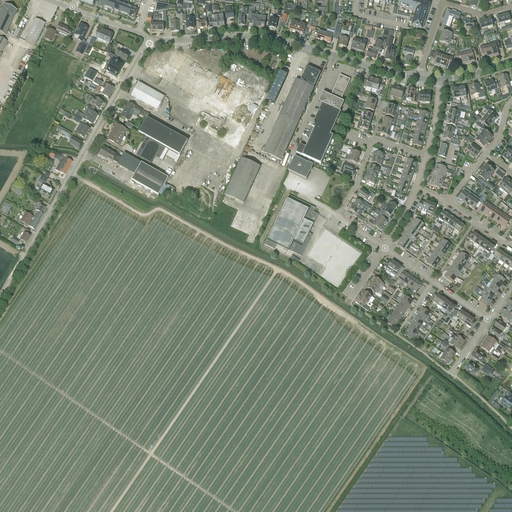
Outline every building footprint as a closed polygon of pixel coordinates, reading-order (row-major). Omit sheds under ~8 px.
[(103,7),(108,9),(111,0),(105,0),(103,8),(103,7)] [(111,0),(108,9),(114,11),(117,1),(113,0),(111,0)] [(398,0),(398,2),(399,2),(398,5),(415,10),(413,20),(410,19),(409,22),(411,23),(411,25),(421,29),(429,4),(419,1),(418,2),(413,0),(398,0)] [(114,11),(119,12),(122,3),(117,1),(114,11)] [(119,12),(124,14),(128,5),(122,3),(119,12)] [(157,3),(156,12),(168,10),(169,5),(168,9),(163,8),(163,4),(157,3)] [(0,11),(0,32),(5,35),(16,11),(3,4),(0,11)] [(129,17),(133,7),(128,5),(124,14),(129,16),(129,17)] [(133,7),(129,17),(135,19),(138,10),(133,8),(133,7)] [(234,17),(233,11),(231,11),(230,7),(225,8),(226,18),(234,17)] [(459,21),(461,15),(457,14),(457,12),(452,11),(451,12),(447,10),(445,16),(453,19),(459,21)] [(183,26),(183,22),(182,13),(176,13),(177,22),(170,22),(171,32),(179,31),(179,27),(183,26)] [(199,28),(207,27),(206,14),(204,14),(204,17),(202,17),(203,21),(198,22),(199,28)] [(508,14),(502,16),(505,23),(510,21),(508,14)] [(182,15),(183,22),(186,22),(187,29),(187,30),(191,30),(190,29),(194,29),(193,18),(186,19),(186,15),(182,15)] [(499,25),(505,23),(502,16),(497,17),(499,25)] [(35,19),(25,41),(34,46),(45,24),(35,19)] [(276,29),(277,20),(270,19),(268,28),(269,28),(270,29),(271,29),(272,29),(276,29)] [(475,31),(478,38),(481,38),(479,30),(478,30),(475,20),(468,20),(468,19),(465,19),(463,23),(466,24),(464,27),(466,31),(475,30),(475,31)] [(491,19),(485,21),(487,28),(493,26),(491,19)] [(289,31),(296,33),(298,24),(299,25),(299,23),(292,21),(289,31)] [(450,28),(451,24),(442,21),(441,23),(442,24),(442,26),(449,29),(448,31),(454,33),(454,32),(455,32),(455,31),(451,29),(451,28),(450,28)] [(481,30),(487,28),(485,21),(479,22),(481,30)] [(151,24),(151,27),(149,27),(149,31),(151,31),(157,31),(157,23),(155,23),(155,24),(151,24)] [(59,32),(69,37),(72,31),(68,29),(68,28),(59,24),(55,32),(48,29),(44,39),(51,42),(54,35),(57,36),(59,32)] [(78,40),(82,42),(88,29),(84,27),(84,25),(82,24),(81,25),(80,25),(75,35),(79,37),(78,40)] [(303,35),(306,26),(302,25),(302,26),(299,25),(298,24),(296,33),(303,35)] [(22,31),(17,28),(13,37),(18,40),(22,31)] [(96,39),(103,41),(107,32),(100,29),(96,39)] [(316,39),(324,41),(326,33),(319,31),(316,39)] [(452,35),(453,35),(459,37),(460,34),(455,32),(454,32),(454,33),(448,31),(447,33),(443,31),(441,37),(451,40),(452,35)] [(113,34),(107,32),(103,41),(109,44),(113,34)] [(326,33),(324,41),(331,44),(333,34),(330,33),(330,34),(326,33)] [(342,38),(339,46),(346,48),(349,36),(339,33),(339,36),(340,36),(340,37),(342,38)] [(369,48),(366,57),(375,60),(376,56),(377,56),(378,53),(381,54),(383,49),(385,49),(385,47),(386,44),(387,41),(388,38),(383,37),(381,42),(376,41),(375,46),(374,46),(373,50),(369,48)] [(455,48),(450,46),(449,45),(451,40),(441,37),(439,42),(444,44),(443,46),(454,50),(455,48)] [(351,50),(357,51),(359,43),(360,41),(354,39),(351,50)] [(363,42),(360,41),(359,43),(357,51),(363,53),(367,42),(363,41),(363,42)] [(387,41),(386,44),(385,47),(388,48),(384,60),(393,62),(395,54),(394,54),(395,50),(390,48),(392,42),(387,41)] [(491,44),(489,44),(493,57),(498,55),(496,49),(500,48),(498,42),(494,43),(495,44),(491,45),(491,44)] [(130,55),(127,53),(121,50),(123,47),(116,43),(113,46),(116,48),(117,47),(119,49),(116,55),(126,61),(130,55)] [(80,44),(76,52),(82,55),(86,47),(80,44)] [(487,45),(487,47),(484,48),(484,46),(480,47),(482,53),(485,52),(487,58),(493,57),(489,44),(487,45)] [(402,56),(407,57),(405,66),(410,67),(414,50),(404,47),(402,56)] [(471,51),(466,53),(469,64),(474,62),(473,56),(476,55),(474,49),(471,50),(471,51)] [(25,51),(19,66),(26,69),(28,65),(26,64),(31,53),(25,51)] [(444,55),(435,52),(433,58),(436,59),(434,65),(440,67),(443,56),(444,55)] [(107,64),(120,72),(120,71),(122,69),(123,66),(122,65),(118,63),(119,62),(118,62),(118,63),(117,62),(117,61),(117,62),(115,61),(117,57),(110,53),(107,57),(110,59),(109,61),(107,64)] [(463,65),(469,64),(466,53),(460,54),(460,53),(457,54),(457,56),(454,57),(455,59),(455,60),(458,60),(462,59),(463,65)] [(444,55),(443,56),(440,67),(446,69),(448,63),(451,64),(453,58),(449,57),(449,56),(444,55)] [(107,64),(104,70),(109,73),(113,75),(112,76),(116,78),(118,75),(120,72),(107,64)] [(314,88),(313,87),(314,87),(320,74),(307,67),(301,81),(302,82),(296,80),(292,89),(310,97),(311,97),(310,96),(314,88)] [(279,72),(267,100),(275,103),(287,76),(279,72)] [(340,75),(330,97),(323,93),(319,102),(340,111),(344,103),(340,101),(350,80),(340,75)] [(499,89),(502,88),(503,88),(507,87),(507,88),(510,87),(510,86),(507,75),(499,78),(502,85),(498,86),(498,88),(499,87),(499,89)] [(362,79),(361,83),(359,89),(362,90),(363,87),(372,89),(375,79),(369,77),(368,81),(362,79)] [(100,87),(103,83),(98,80),(95,78),(92,83),(94,84),(100,87)] [(385,86),(380,85),(381,81),(375,79),(372,89),(380,92),(379,95),(382,96),(385,86)] [(501,94),(499,89),(499,87),(498,88),(495,88),(492,80),(485,82),(488,93),(494,91),(496,96),(501,94)] [(92,83),(89,88),(94,92),(95,90),(99,93),(100,92),(102,93),(101,94),(108,98),(111,93),(102,88),(100,87),(94,84),(92,83)] [(105,83),(102,88),(111,93),(114,88),(107,84),(105,83)] [(138,83),(135,89),(131,96),(157,111),(165,98),(138,83)] [(480,92),(478,84),(469,87),(471,96),(478,94),(479,99),(486,97),(484,91),(480,92)] [(401,99),(405,89),(394,86),(390,96),(401,99)] [(464,87),(458,88),(460,98),(463,97),(464,100),(466,100),(464,87)] [(456,98),(460,98),(458,88),(452,89),(454,102),(456,102),(456,98)] [(292,89),(288,98),(306,106),(310,97),(310,98),(310,97),(292,89)] [(408,89),(406,99),(412,100),(412,103),(416,103),(417,97),(414,97),(415,90),(408,89)] [(419,102),(430,103),(431,92),(423,92),(423,93),(419,93),(419,102)] [(93,106),(99,109),(103,102),(94,97),(94,98),(91,97),(89,100),(85,106),(91,109),(93,106)] [(306,106),(288,98),(283,107),(301,116),(306,106)] [(368,99),(367,104),(375,107),(377,101),(368,99)] [(121,117),(129,121),(134,112),(139,115),(142,111),(129,104),(121,117)] [(341,112),(322,104),(312,127),(314,128),(330,135),(341,112)] [(496,116),(495,116),(490,112),(492,109),(489,106),(485,107),(483,109),(488,113),(485,117),(493,123),(496,119),(497,120),(499,118),(496,116)] [(277,121),(295,129),(301,116),(283,107),(277,121)] [(462,109),(456,108),(455,111),(450,110),(448,116),(457,118),(457,117),(459,112),(461,112),(462,109)] [(78,112),(75,118),(81,121),(82,119),(85,120),(92,124),(97,115),(90,110),(86,116),(81,113),(80,114),(78,112)] [(392,118),(391,119),(395,120),(397,114),(395,113),(387,110),(385,116),(392,118)] [(447,119),(447,120),(447,121),(452,122),(452,126),(457,127),(458,127),(458,124),(459,124),(460,123),(460,122),(461,121),(461,120),(461,119),(460,118),(457,117),(457,118),(448,116),(447,116),(447,119)] [(369,126),(371,120),(363,118),(363,117),(360,117),(359,122),(369,126)] [(481,119),(480,121),(489,128),(493,123),(485,117),(482,120),(481,119)] [(147,137),(155,123),(147,118),(139,133),(147,137)] [(384,119),(383,124),(391,126),(393,127),(395,120),(391,119),(391,121),(384,119)] [(277,121),(273,130),(291,138),(295,129),(277,121)] [(369,126),(359,122),(357,129),(361,131),(361,129),(368,131),(369,126)] [(169,130),(155,123),(147,137),(161,145),(169,130)] [(75,133),(84,138),(89,129),(80,124),(75,133)] [(108,140),(114,143),(114,144),(119,146),(121,142),(124,136),(123,136),(127,130),(117,124),(112,133),(111,135),(110,135),(108,139),(109,139),(108,140)] [(67,135),(71,136),(72,134),(59,126),(57,131),(66,136),(67,135)] [(312,127),(311,127),(306,137),(309,138),(305,147),(301,155),(321,164),(333,136),(330,135),(314,128),(312,127)] [(483,129),(478,135),(488,142),(491,139),(491,138),(492,137),(483,129)] [(161,145),(168,149),(180,155),(188,141),(169,130),(161,145)] [(287,148),(291,138),(273,130),(269,139),(287,148)] [(455,142),(456,136),(453,135),(444,133),(443,139),(446,140),(453,141),(452,145),(459,146),(459,143),(455,142)] [(486,146),(488,142),(478,135),(475,140),(484,147),(485,145),(486,146)] [(82,143),(71,136),(70,138),(71,139),(69,143),(75,147),(74,148),(77,149),(78,148),(78,149),(79,148),(79,149),(80,146),(82,143)] [(146,138),(138,152),(136,156),(151,164),(155,157),(162,160),(168,150),(146,138)] [(287,148),(269,139),(263,153),(281,162),(287,148)] [(442,144),(439,157),(445,158),(448,146),(442,144)] [(296,153),(301,155),(305,147),(300,145),(296,153)] [(474,159),(476,157),(481,151),(473,145),(470,148),(468,146),(466,149),(469,151),(468,151),(472,154),(470,156),(474,159)] [(117,165),(135,175),(132,180),(159,196),(168,178),(124,153),(121,158),(116,155),(103,147),(99,155),(112,162),(113,161),(118,164),(117,165)] [(500,156),(505,160),(511,152),(509,150),(510,148),(508,147),(507,148),(506,148),(500,156)] [(166,156),(175,160),(174,161),(176,162),(180,156),(178,155),(177,155),(169,151),(166,156)] [(360,155),(359,154),(360,154),(351,151),(349,156),(358,159),(358,158),(359,158),(360,155)] [(375,152),(373,158),(383,161),(385,156),(375,152)] [(306,180),(310,173),(309,172),(310,171),(310,169),(311,170),(313,167),(313,166),(294,157),(288,171),(306,180)] [(55,170),(64,175),(71,162),(66,159),(65,160),(61,158),(55,170)] [(381,166),(383,161),(373,158),(371,163),(381,166)] [(251,163),(242,159),(233,177),(242,181),(247,172),(251,163)] [(406,164),(415,168),(417,162),(408,159),(406,164)] [(260,167),(251,163),(247,172),(256,176),(260,167)] [(413,173),(415,168),(406,164),(404,170),(413,173)] [(343,174),(353,178),(355,172),(351,170),(352,167),(345,165),(344,168),(345,168),(343,174)] [(380,169),(370,165),(368,171),(378,174),(381,175),(381,173),(379,172),(380,169)] [(436,165),(434,170),(446,174),(447,171),(445,170),(446,168),(436,165)] [(486,165),(482,170),(490,177),(494,171),(486,165)] [(411,178),(413,173),(404,170),(402,175),(411,178)] [(434,170),(433,175),(443,178),(443,177),(445,178),(446,174),(434,170)] [(486,182),(490,177),(482,170),(478,176),(486,182)] [(368,171),(366,176),(376,180),(378,174),(368,171)] [(247,172),(242,181),(252,185),(256,176),(247,172)] [(409,184),(411,178),(402,175),(400,180),(409,184)] [(433,175),(431,180),(443,184),(444,181),(442,180),(443,178),(433,175)] [(42,184),(39,191),(50,197),(53,190),(43,185),(46,178),(42,176),(38,182),(42,184)] [(366,176),(364,181),(367,182),(366,186),(371,188),(371,186),(373,187),(376,180),(366,176)] [(242,181),(233,177),(225,195),(243,204),(252,185),(242,181)] [(505,190),(511,182),(506,178),(500,186),(499,188),(503,191),(505,190)] [(408,189),(409,184),(400,180),(398,186),(408,189)] [(445,189),(445,188),(448,189),(449,186),(446,185),(443,184),(431,180),(429,186),(439,189),(440,187),(445,189)] [(408,189),(398,186),(396,191),(406,195),(408,189)] [(358,194),(359,194),(358,195),(366,201),(370,196),(372,197),(374,195),(369,191),(367,194),(361,190),(360,192),(359,192),(358,194)] [(403,201),(406,195),(396,191),(394,197),(401,202),(402,200),(403,201)] [(458,199),(463,202),(469,195),(464,192),(458,199)] [(463,202),(469,206),(474,199),(471,197),(472,195),(470,194),(469,195),(463,202)] [(296,199),(289,196),(264,245),(274,250),(276,245),(301,257),(312,235),(309,234),(318,215),(313,212),(315,209),(296,199)] [(261,204),(269,208),(272,201),(264,197),(261,204)] [(474,199),(469,206),(474,210),(479,202),(476,200),(477,199),(475,197),(474,199)] [(386,206),(393,211),(397,207),(395,206),(397,203),(390,198),(388,201),(389,202),(386,206)] [(356,200),(353,205),(360,210),(362,211),(366,207),(364,206),(356,200)] [(426,213),(427,213),(431,203),(426,201),(425,203),(421,201),(417,209),(426,213)] [(8,214),(11,205),(4,202),(0,211),(8,214)] [(479,210),(484,214),(491,205),(485,202),(479,210)] [(35,218),(34,218),(39,221),(43,213),(46,207),(40,203),(39,204),(36,210),(37,211),(33,217),(35,218)] [(436,205),(431,203),(427,213),(434,216),(438,209),(435,207),(436,205)] [(381,210),(381,211),(378,209),(377,210),(386,217),(387,218),(389,215),(390,216),(393,211),(386,206),(384,204),(380,209),(381,210)] [(357,214),(360,210),(353,205),(352,205),(351,205),(349,207),(350,208),(349,209),(354,213),(353,215),(356,218),(357,218),(362,222),(364,219),(357,214)] [(484,214),(489,217),(496,209),(491,205),(484,214)] [(489,217),(494,221),(501,212),(496,209),(489,217)] [(378,216),(376,220),(375,220),(383,226),(384,225),(385,225),(387,222),(386,222),(387,221),(384,219),(386,217),(377,210),(374,213),(378,216)] [(447,213),(444,211),(439,219),(444,223),(450,215),(449,215),(449,214),(448,213),(447,213)] [(494,221),(499,224),(506,216),(501,212),(494,221)] [(27,225),(30,220),(32,221),(33,218),(32,217),(25,213),(20,221),(27,225)] [(447,229),(448,229),(455,219),(450,215),(444,223),(442,226),(447,229)] [(511,219),(506,216),(499,224),(505,228),(511,219)] [(34,230),(39,221),(34,218),(32,222),(31,221),(28,226),(34,230)] [(375,220),(376,220),(373,218),(371,221),(370,220),(367,225),(374,230),(375,227),(380,230),(381,230),(384,227),(383,227),(383,226),(375,220)] [(415,219),(412,223),(422,230),(424,227),(423,226),(424,224),(415,219)] [(453,232),(455,230),(460,222),(455,219),(448,229),(453,232)] [(460,222),(455,230),(460,233),(465,226),(460,222)] [(420,233),(422,230),(412,223),(409,228),(417,233),(418,232),(420,233)] [(416,235),(417,233),(409,228),(406,232),(416,239),(418,236),(416,235)] [(29,231),(26,229),(24,233),(19,240),(25,244),(30,237),(27,235),(29,231)] [(414,242),(416,239),(406,232),(403,236),(411,242),(412,241),(414,242)] [(469,243),(471,241),(475,244),(480,236),(475,232),(473,235),(471,233),(466,241),(469,243)] [(410,243),(411,242),(403,236),(400,241),(410,248),(412,245),(410,243)] [(475,244),(480,247),(485,240),(480,236),(475,244)] [(443,239),(439,244),(448,250),(451,245),(443,239)] [(490,243),(485,240),(480,247),(484,250),(490,243)] [(410,248),(400,241),(397,245),(405,251),(406,249),(408,251),(410,248)] [(490,243),(484,250),(482,254),(485,256),(484,257),(488,260),(491,255),(490,254),(495,247),(490,243)] [(445,255),(448,250),(439,244),(436,249),(445,255)] [(436,249),(433,254),(441,260),(445,255),(436,249)] [(494,257),(499,260),(504,253),(499,249),(494,257)] [(461,252),(458,257),(467,263),(470,259),(461,252)] [(499,260),(505,264),(510,256),(504,253),(499,260)] [(438,264),(441,260),(433,254),(430,258),(438,264)] [(226,267),(229,265),(233,269),(235,270),(238,268),(242,272),(238,276),(238,277),(241,278),(243,276),(246,270),(235,264),(236,265),(221,257),(220,258),(218,256),(217,258),(219,259),(219,260),(221,262),(223,264),(226,267)] [(463,268),(467,263),(458,257),(455,262),(463,268)] [(435,269),(438,264),(430,258),(426,263),(435,269)] [(390,274),(397,264),(393,261),(391,263),(389,261),(384,269),(390,274)] [(460,273),(463,268),(455,262),(451,267),(460,273)] [(401,268),(397,264),(390,274),(398,279),(403,271),(400,269),(401,268)] [(451,267),(448,271),(457,277),(460,273),(451,267)] [(454,282),(457,277),(448,271),(445,276),(454,282)] [(399,284),(401,285),(408,275),(404,272),(399,279),(401,281),(399,284)] [(413,278),(408,275),(401,285),(403,287),(405,283),(408,285),(413,278)] [(495,280),(506,288),(507,286),(503,283),(505,280),(498,275),(495,280)] [(372,282),(371,282),(379,288),(381,286),(384,287),(384,286),(384,285),(382,284),(382,283),(377,280),(374,278),(373,279),(372,279),(371,281),(372,282)] [(417,281),(413,278),(408,285),(410,287),(409,289),(411,290),(417,281)] [(495,280),(492,284),(499,289),(501,287),(504,290),(506,288),(495,280)] [(411,290),(410,292),(412,292),(414,289),(417,291),(422,284),(417,281),(411,290)] [(376,293),(379,288),(371,282),(371,283),(370,283),(369,285),(367,287),(376,293)] [(492,284),(489,289),(488,289),(500,297),(501,295),(497,292),(499,289),(492,284)] [(488,289),(489,289),(487,287),(483,292),(485,293),(493,298),(494,296),(498,298),(500,297),(488,289)] [(369,302),(371,299),(372,297),(364,291),(361,296),(369,302)] [(485,293),(482,298),(493,305),(495,303),(491,301),(493,298),(485,293)] [(430,301),(433,303),(437,306),(442,298),(438,295),(437,297),(434,295),(430,301)] [(357,300),(358,300),(358,301),(365,307),(369,302),(361,296),(360,297),(359,297),(357,300)] [(400,300),(409,306),(413,301),(405,296),(403,299),(402,298),(400,300)] [(437,306),(442,309),(447,302),(442,298),(437,306)] [(493,305),(482,298),(479,302),(486,307),(488,305),(492,307),(493,305)] [(406,310),(409,306),(400,300),(399,301),(401,302),(399,305),(406,310)] [(442,309),(446,312),(451,305),(447,302),(442,309)] [(403,315),(406,310),(399,305),(397,308),(396,307),(394,308),(403,315)] [(456,308),(451,305),(446,312),(451,315),(456,308)] [(400,319),(403,315),(394,308),(393,310),(395,311),(393,314),(400,319)] [(419,313),(428,319),(430,317),(428,316),(430,313),(422,308),(419,313)] [(511,318),(511,311),(508,309),(506,311),(503,309),(501,311),(511,318)] [(453,317),(458,320),(457,321),(459,323),(460,321),(459,321),(465,314),(460,311),(458,313),(456,311),(453,317)] [(511,319),(511,318),(501,311),(500,313),(504,315),(502,318),(509,323),(511,319)] [(427,321),(428,319),(419,313),(416,317),(424,322),(425,320),(427,321)] [(397,324),(400,319),(393,314),(391,317),(390,315),(388,317),(397,324)] [(460,321),(464,324),(469,317),(465,314),(459,321),(460,321)] [(394,328),(397,324),(388,317),(387,319),(389,320),(387,323),(394,328)] [(416,317),(413,322),(422,328),(424,326),(422,325),(424,322),(416,317)] [(474,324),(472,323),(474,320),(469,317),(464,324),(463,326),(465,327),(466,326),(471,329),(474,324)] [(498,321),(494,326),(503,333),(507,327),(498,321)] [(413,322),(410,326),(417,331),(419,328),(421,330),(422,328),(413,322)] [(416,337),(417,335),(416,334),(417,331),(410,326),(407,330),(416,337)] [(491,329),(491,330),(490,332),(502,341),(506,335),(503,333),(494,326),(493,328),(492,327),(491,329)] [(456,336),(455,335),(457,332),(452,329),(451,332),(454,334),(451,338),(453,340),(461,345),(464,341),(456,336)] [(415,338),(416,337),(407,330),(404,335),(411,340),(413,337),(415,338)] [(488,337),(484,342),(493,348),(495,345),(496,346),(498,344),(488,337)] [(458,349),(461,345),(453,340),(450,344),(458,349)] [(490,351),(493,348),(484,342),(480,347),(490,354),(492,352),(490,351)] [(448,349),(444,354),(451,359),(455,354),(448,349)] [(487,357),(478,351),(473,357),(482,364),(487,357)] [(448,364),(451,359),(444,354),(441,359),(448,364)] [(470,362),(466,368),(475,375),(479,368),(470,362)] [(485,364),(483,368),(492,374),(495,371),(485,364)] [(490,377),(492,374),(483,368),(481,371),(490,377)] [(488,402),(498,409),(500,406),(493,401),(498,394),(495,392),(488,402)] [(506,396),(502,403),(510,409),(511,406),(511,394),(510,393),(507,397),(506,396)]
